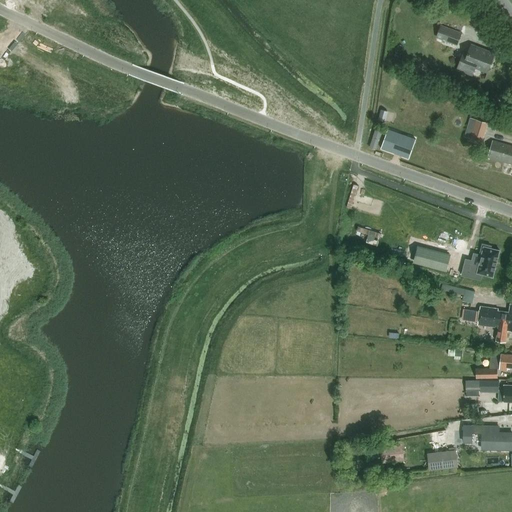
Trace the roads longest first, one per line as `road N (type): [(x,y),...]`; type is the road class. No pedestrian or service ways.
road 1 (residential): [(134,70),(511,211)]
road 2 (residential): [(134,70),(0,8)]
